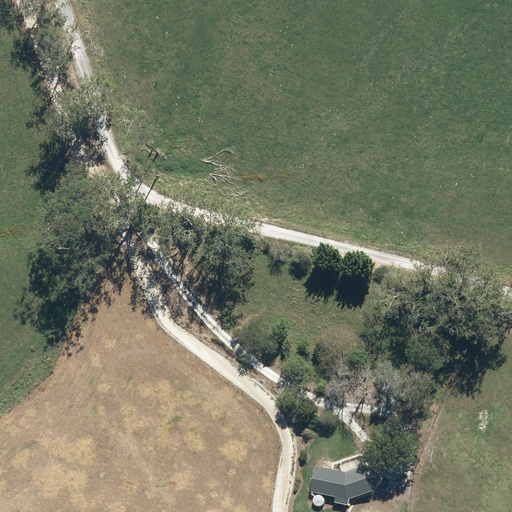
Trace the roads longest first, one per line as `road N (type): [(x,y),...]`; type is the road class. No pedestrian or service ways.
road 1 (unknown): [(17,0),(144,289),(261,382),(276,408),(267,511)]
road 2 (unknown): [(511,277),(112,161),(88,117),(51,0)]
